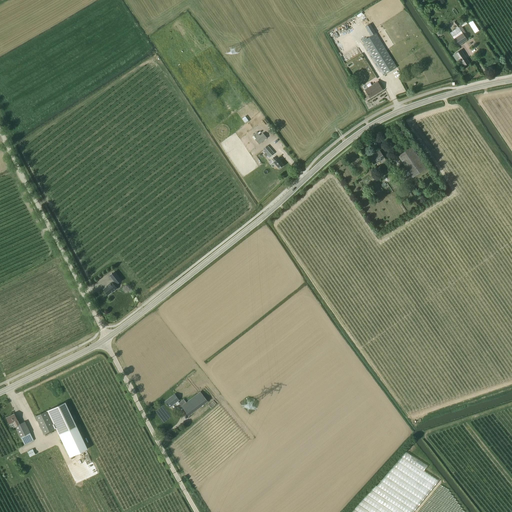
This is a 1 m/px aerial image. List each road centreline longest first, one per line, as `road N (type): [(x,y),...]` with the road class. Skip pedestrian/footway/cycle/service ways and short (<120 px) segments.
road 1 (tertiary): [(107,341),(357,134),(426,101),(511,81)]
road 2 (unclassified): [(107,341),(0,136)]
road 3 (unclassified): [(197,511),(107,341)]
